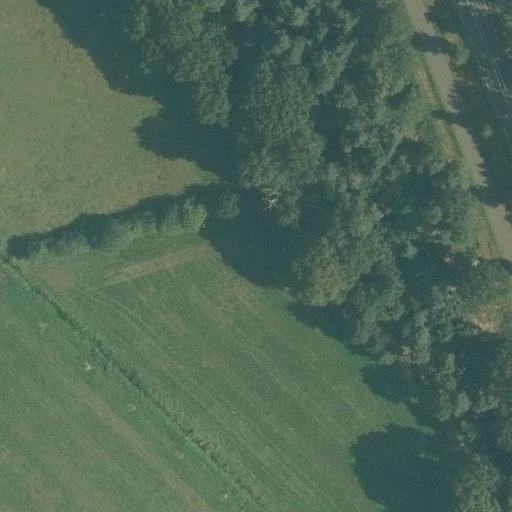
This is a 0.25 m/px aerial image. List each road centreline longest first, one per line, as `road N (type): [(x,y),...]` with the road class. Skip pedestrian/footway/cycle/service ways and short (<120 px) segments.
road 1 (track): [(498,511),(482,466),(374,312),(200,0)]
road 2 (unclassified): [(511,254),(414,0)]
road 3 (primary): [(511,113),(468,0)]
